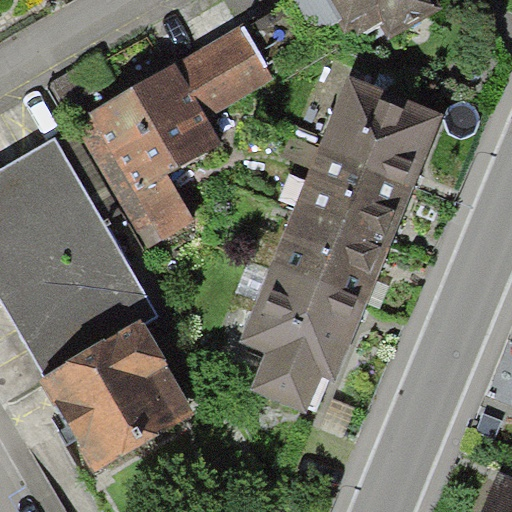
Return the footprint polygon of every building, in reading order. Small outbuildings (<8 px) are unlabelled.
[(246,28),(266,64),(340,21),(352,42),(380,26),(389,42),(442,12),(435,0),(291,0),(292,1),(246,28)] [(266,64),(246,28),(244,24),(74,121),(148,249),(196,222),(169,176),(223,145),(208,119),(276,80),(266,64)] [(250,390),(305,412),(321,373),(336,378),(345,356),(374,282),(397,225),(419,169),(441,116),(348,79),(244,341),(266,350),(250,390)] [(0,172),(0,301),(2,304),(42,376),(144,321),(157,314),(55,142),(0,172)] [(42,376),(95,473),(197,418),(144,321),(42,376)] [(485,414),(478,432),(496,439),(503,421),(485,414)] [(511,511),(511,475),(500,471),(482,511),(511,511)] [(242,511),(272,511),(265,499),(242,511)]
